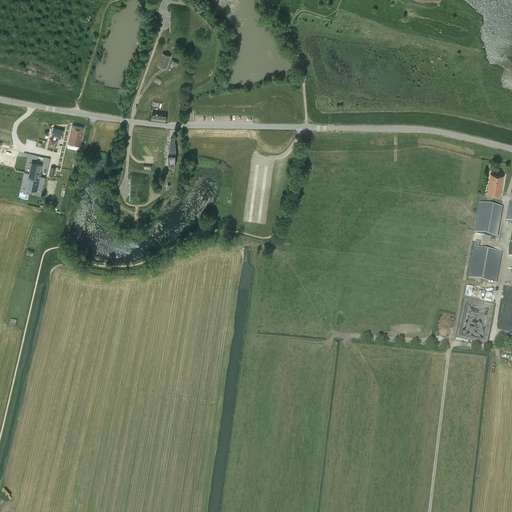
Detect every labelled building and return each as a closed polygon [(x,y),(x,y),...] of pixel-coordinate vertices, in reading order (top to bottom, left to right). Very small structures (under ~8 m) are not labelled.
[(171,11),(171,16),(170,30),(170,33),(172,33),(173,31),(179,31),(179,15),(173,14),(173,13),(172,11),(171,11)] [(166,68),(170,56),(163,54),(158,65),(166,68)] [(218,73),(211,71),(209,77),(216,79),(218,73)] [(163,82),(157,78),(154,82),(159,86),(163,82)] [(165,122),(166,114),(152,113),(152,120),(165,122)] [(72,125),(68,143),(80,145),(84,128),(72,125)] [(53,128),(51,137),(61,139),(64,130),(53,128)] [(58,140),(50,138),(48,146),(56,148),(58,140)] [(169,149),(168,154),(168,155),(168,164),(173,165),(175,165),(176,149),(175,138),(171,138),(169,149)] [(30,178),(31,179),(29,188),(33,189),(33,190),(39,191),(41,183),(40,183),(42,177),(43,177),(43,174),(42,173),(44,165),(34,163),(30,178)] [(490,173),(487,194),(500,196),(504,176),(490,173)] [(140,178),(132,178),(132,199),(139,199),(140,178)] [(114,205),(117,211),(122,208),(119,203),(115,204),(114,205)] [(480,204),(475,233),(491,236),(492,228),(498,229),(501,208),(480,204)] [(485,281),(491,251),(474,248),(468,278),(485,281)] [(491,251),(485,281),(497,284),(502,253),(491,251)] [(501,318),(500,329),(510,330),(511,321),(507,320),(506,324),(503,324),(504,319),(501,318)] [(15,496),(6,486),(2,490),(3,491),(6,489),(8,492),(6,494),(7,495),(9,493),(12,496),(10,498),(11,499),(15,496)]
